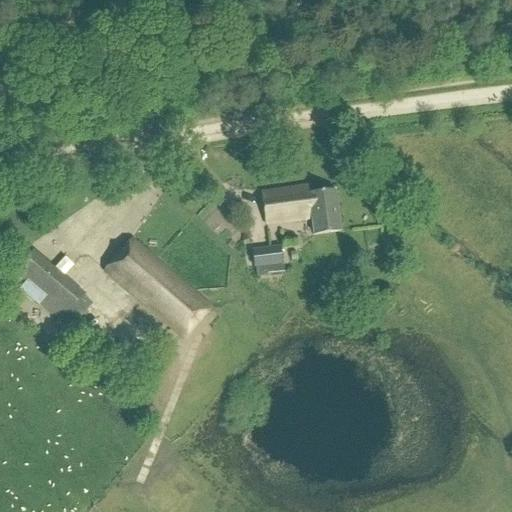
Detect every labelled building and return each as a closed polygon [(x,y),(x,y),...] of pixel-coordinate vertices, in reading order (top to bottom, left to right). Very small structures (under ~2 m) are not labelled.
[(307,190),(263,195),(267,224),(312,218),(314,235),(339,232),(333,194),(308,197),(307,190)] [(106,273),(184,340),(211,309),(155,260),(134,242),(106,273)] [(280,248),(251,251),(253,269),(254,269),(282,266),(280,248)] [(11,280),(61,323),(84,296),(34,253),(11,280)] [(380,292),(361,311),(376,327),(396,309),(380,292)] [(132,321),(120,332),(111,322),(95,337),(115,358),(143,332),(132,321)]
